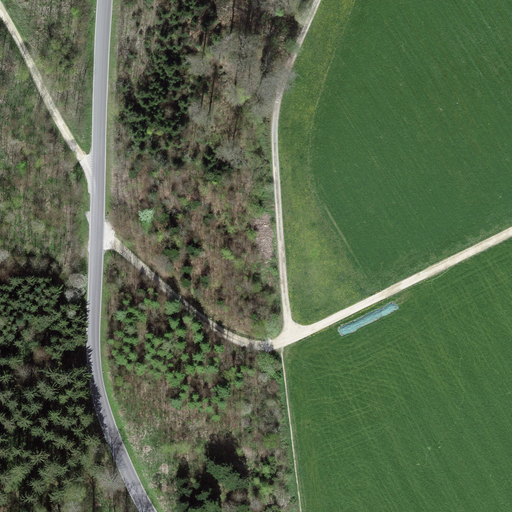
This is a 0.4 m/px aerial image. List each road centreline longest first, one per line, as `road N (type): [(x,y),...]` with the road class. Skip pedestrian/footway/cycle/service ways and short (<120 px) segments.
road 1 (tertiary): [(148,511),(103,409),(93,359),(104,0)]
road 2 (track): [(285,347),(271,115),(318,0)]
road 3 (track): [(285,347),(511,233)]
road 4 (track): [(97,226),(205,319),(248,343),(285,347)]
road 5 (track): [(0,9),(97,175)]
road 6 (track): [(298,511),(285,347)]
